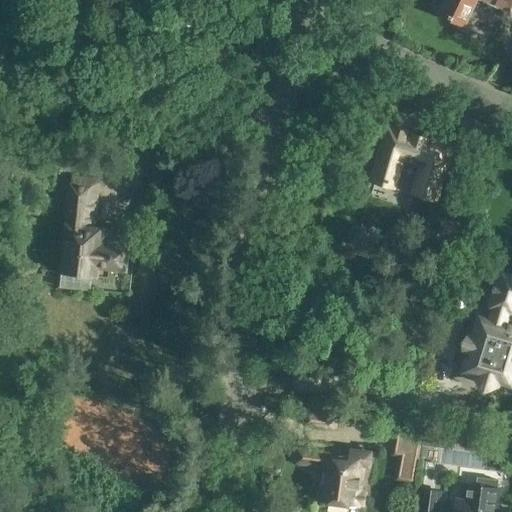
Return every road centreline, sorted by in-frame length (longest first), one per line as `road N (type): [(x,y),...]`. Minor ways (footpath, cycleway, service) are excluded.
road 1 (unknown): [(251,511),(284,181),(350,0)]
road 2 (residential): [(229,511),(247,291),(304,20)]
road 3 (residential): [(350,30),(444,80),(511,103)]
